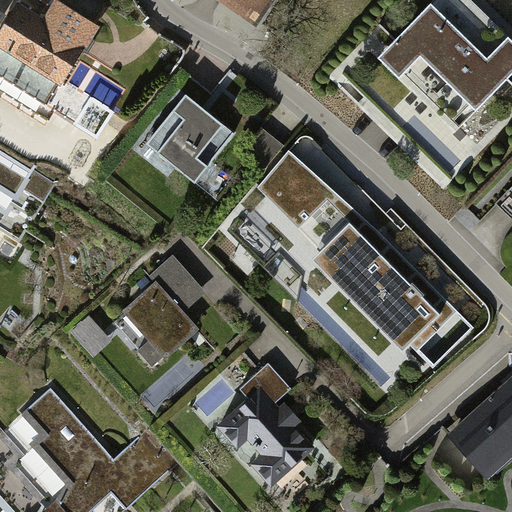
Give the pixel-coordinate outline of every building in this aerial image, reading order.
[(45,0),(38,12),(18,0),(12,0),(3,13),(0,18),(0,77),(41,104),(94,22),(59,0),(45,0)] [(219,0),(249,21),(263,0),(219,0)] [(511,41),(468,0),(426,0),(375,53),(452,127),(511,64),(511,41)] [(181,91),(140,140),(188,179),(228,129),(181,91)] [(68,122),(92,136),(107,111),(84,97),(68,122)] [(256,125),(237,150),(259,168),(279,144),(256,125)] [(0,253),(8,258),(55,183),(0,149),(0,253)] [(323,255),(313,265),(403,355),(411,348),(417,354),(458,314),(371,227),(289,152),(257,189),(323,255)] [(157,285),(116,322),(157,368),(200,329),(185,311),(206,292),(173,256),(150,277),(157,285)] [(92,316),(74,333),(97,357),(115,340),(92,316)] [(251,393),(222,419),(277,481),(321,442),(281,398),(295,386),(272,360),(244,385),(251,393)] [(511,461),(511,379),(447,439),(489,483),(511,461)] [(52,391),(29,411),(53,437),(42,447),(74,481),(64,497),(77,511),(84,511),(114,488),(131,505),(180,462),(151,428),(117,459),(52,391)] [(53,437),(29,411),(2,436),(23,460),(14,468),(48,505),(44,511),(122,511),(131,505),(114,488),(84,511),(77,511),(64,497),(74,481),(42,447),(53,437)] [(23,460),(2,436),(0,437),(0,474),(4,479),(0,482),(0,494),(14,511),(44,511),(48,505),(14,468),(23,460)] [(0,482),(4,479),(0,474),(0,511),(14,511),(0,494),(0,482)]
